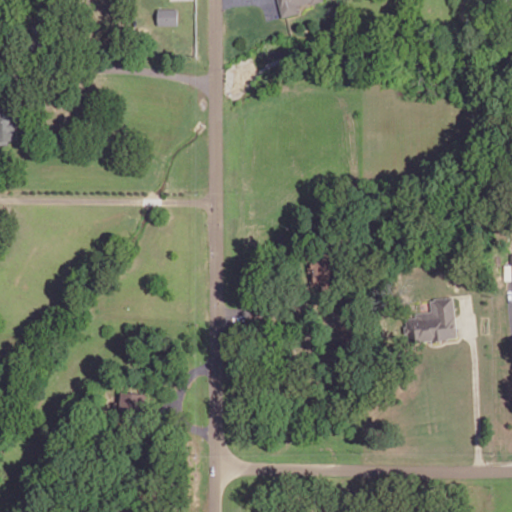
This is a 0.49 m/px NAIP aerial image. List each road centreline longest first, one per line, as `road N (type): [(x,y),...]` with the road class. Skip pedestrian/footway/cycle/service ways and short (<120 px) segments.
road 1 (residential): [(216,0),(215,511)]
road 2 (residential): [(216,466),(511,470)]
